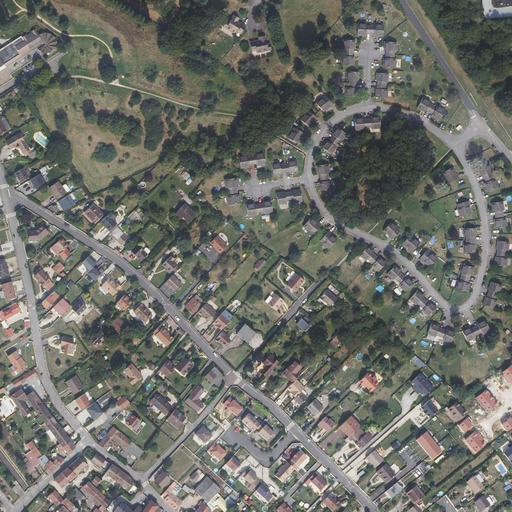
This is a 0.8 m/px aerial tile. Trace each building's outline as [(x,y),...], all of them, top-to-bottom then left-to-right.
[(224,24),(220,30),(232,38),(234,36),(238,39),(244,32),(236,25),(238,23),(233,19),(227,26),(224,24)] [(361,35),(362,35),(362,34),(366,34),(366,33),(370,34),(371,25),(367,25),(367,23),(358,23),(357,35),(361,35)] [(374,26),(371,25),(370,34),(374,34),(374,35),(378,35),(378,36),(383,36),(383,24),(374,24),(374,26)] [(0,70),(6,67),(44,43),(45,45),(38,49),(41,53),(46,54),(50,52),(53,49),(56,51),(58,44),(55,38),(51,34),(45,32),(38,34),(35,29),(31,31),(32,32),(27,36),(26,35),(22,37),(29,48),(4,64),(0,58),(0,70)] [(29,48),(22,37),(14,42),(14,41),(4,47),(4,48),(0,50),(0,58),(4,64),(29,48)] [(261,45),(252,46),(253,55),(258,54),(258,57),(273,55),(272,48),(269,48),(268,40),(261,40),(261,45)] [(354,45),(355,45),(355,44),(355,40),(343,40),(342,48),(344,48),(344,52),(352,53),(352,49),(353,49),(354,45)] [(386,54),(394,55),(394,51),(396,51),(397,42),(384,41),(384,45),(384,46),(385,46),(385,50),(386,50),(386,54)] [(352,53),(344,52),(344,56),(342,56),(342,65),(354,65),(354,62),(354,61),(353,61),(353,56),(352,56),(352,53)] [(384,62),(383,62),(383,63),(383,67),(395,67),(396,59),(394,58),(394,55),(386,54),(386,58),(385,58),(384,62)] [(349,80),(348,84),(357,84),(357,80),(358,76),(359,76),(359,72),(346,71),(346,80),(349,80)] [(377,81),(377,85),(385,85),(386,81),(388,82),(389,73),(376,73),(376,77),(377,77),(377,81)] [(357,84),(348,84),(348,87),(346,87),(345,96),(358,96),(358,92),(357,92),(357,88),(357,84)] [(377,85),(376,89),(376,93),(375,93),(375,97),(387,98),(388,89),(385,89),(385,85),(377,85)] [(329,106),(330,107),(330,108),(334,105),(326,96),(323,98),(322,97),(315,102),(324,112),(327,110),(326,109),(329,106)] [(429,112),(433,105),(430,103),(431,102),(423,97),(417,108),(420,110),(421,110),(422,109),(425,111),(426,110),(429,112)] [(436,117),(435,118),(436,118),(439,120),(445,110),(437,105),(436,107),(433,105),(429,112),(433,114),(432,115),(436,117)] [(313,120),(314,121),(315,122),(318,119),(308,110),(306,113),(305,112),(299,119),(309,127),(312,124),(311,123),(313,120)] [(367,119),(368,127),(372,127),(372,129),(381,128),(379,116),(376,116),(375,116),(375,118),(371,118),(371,119),(367,119)] [(359,119),(359,118),(358,118),(354,118),(355,130),(364,130),(364,128),(368,127),(367,119),(363,120),(363,119),(359,119)] [(301,137),(302,137),(303,138),(305,134),(294,127),(292,131),(291,130),(287,137),(298,144),(300,140),(299,140),(301,137)] [(335,130),(334,131),(335,131),(332,135),(333,135),(331,138),(337,143),(340,140),(341,142),(347,135),(337,127),(335,130)] [(29,148),(20,135),(19,132),(6,141),(11,148),(15,145),(16,147),(18,147),(19,146),(24,153),(26,153),(28,152),(31,157),(37,153),(33,145),(29,148)] [(335,146),(337,143),(331,138),(329,141),(328,141),(325,144),(324,143),(324,144),(321,147),(331,155),(336,148),(335,146)] [(255,156),(251,156),(253,164),(256,164),(257,165),(261,164),(261,165),(265,164),(264,152),(255,154),(255,156)] [(244,168),(245,168),(245,166),(249,166),(249,165),(253,164),(251,156),(248,157),(247,155),(239,156),(240,168),(244,168)] [(288,163),(284,164),(285,173),(289,172),(293,172),(294,173),(298,172),(296,160),(288,161),(288,163)] [(285,173),(284,164),(280,164),(280,162),(272,163),(273,175),(278,175),(277,174),(282,173),(285,173)] [(485,178),(492,175),(491,172),(492,171),(489,163),(478,168),(479,171),(479,172),(480,172),(482,175),(483,175),(485,178)] [(317,169),(317,170),(318,170),(319,174),(320,174),(320,178),(328,177),(328,173),(330,173),(328,164),(316,166),(317,169)] [(454,172),(455,171),(453,167),(441,173),(445,180),(446,180),(448,183),(459,178),(457,174),(456,174),(455,175),(454,172)] [(25,171),(23,168),(15,173),(21,182),(29,177),(28,176),(25,171)] [(189,183),(194,178),(187,171),(182,176),(189,183)] [(34,188),(44,183),(39,173),(29,179),(34,188)] [(487,186),(486,187),(487,191),(499,186),(495,178),(493,179),(492,175),(485,178),(486,182),(485,182),(487,186)] [(329,180),(328,177),(320,178),(321,182),(320,182),(320,186),(319,186),(319,187),(320,191),(332,189),(331,180),(329,180)] [(236,182),(237,182),(237,178),(225,179),(226,188),(228,188),(228,192),(236,190),(236,187),(237,187),(236,182)] [(58,199),(66,192),(69,190),(69,189),(66,184),(65,184),(62,186),(58,181),(49,188),(58,199)] [(292,191),(288,192),(290,201),(293,200),(294,203),(302,202),(300,189),(296,190),(296,191),(292,191)] [(236,190),(228,192),(229,195),(227,196),(228,204),(240,203),(240,199),(240,198),(239,198),(238,194),(237,194),(236,190)] [(288,192),(284,192),(280,193),(280,192),(276,193),(278,205),(286,204),(286,201),(290,201),(288,192)] [(70,194),(57,200),(62,211),(74,205),(70,194)] [(259,204),(260,212),(264,212),(264,214),(273,212),(271,200),(267,201),(266,201),(266,202),(262,203),(262,204),(259,204)] [(468,205),(469,205),(470,205),(469,201),(457,204),(458,208),(457,208),(459,217),(472,213),(470,209),(469,209),(468,205)] [(495,215),(503,214),(503,210),(505,210),(503,201),(491,203),(492,207),(492,208),(493,208),(494,212),(495,211),(495,215)] [(251,204),(250,203),(246,204),(248,216),(256,215),(256,213),(260,212),(259,204),(255,205),(255,204),(251,204)] [(85,213),(95,223),(104,214),(93,204),(85,213)] [(177,211),(183,217),(189,222),(196,215),(184,204),(177,211)] [(110,212),(108,215),(100,222),(109,231),(117,223),(112,219),(114,216),(110,212)] [(137,217),(132,212),(128,216),(133,221),(137,217)] [(495,223),(494,223),(494,224),(495,228),(507,226),(506,218),(504,218),(503,214),(495,215),(496,219),(495,219),(495,223)] [(314,221),(315,220),(312,217),(303,226),(309,232),(310,231),(312,234),(321,225),(318,222),(317,223),(314,221)] [(390,235),(389,236),(388,236),(392,239),(400,230),(397,228),(398,227),(392,221),(383,230),(386,233),(387,232),(390,235)] [(121,223),(112,233),(117,238),(123,244),(128,238),(123,233),(121,231),(124,228),(123,227),(124,226),(121,223)] [(28,231),(30,241),(39,240),(48,232),(42,225),(35,231),(28,231)] [(466,236),(466,240),(475,240),(475,236),(475,232),(476,232),(476,228),(463,228),(463,236),(466,236)] [(331,235),(331,234),(332,233),(329,231),(320,240),(323,242),(323,243),(329,249),(337,239),(334,237),(333,237),(331,235)] [(409,248),(408,249),(411,252),(420,242),(414,237),(413,238),(410,235),(402,244),(405,247),(405,246),(406,246),(409,248)] [(227,245),(217,236),(211,242),(214,246),(218,249),(217,250),(220,253),(227,245)] [(62,238),(51,247),(57,255),(59,254),(64,259),(71,254),(66,248),(68,246),(62,238)] [(475,240),(466,240),(466,244),(463,244),(463,253),(476,253),(476,248),(475,248),(475,244),(475,240)] [(496,253),(505,254),(506,250),(508,250),(509,242),(497,241),(497,245),(497,249),(496,253)] [(133,252),(141,260),(150,251),(142,243),(133,252)] [(367,259),(370,262),(375,256),(373,253),(373,252),(370,250),(371,249),(371,248),(367,246),(359,255),(366,261),(367,259)] [(426,263),(425,264),(429,267),(437,257),(431,252),(430,252),(428,250),(419,259),(422,262),(423,261),(426,263)] [(505,258),(505,254),(496,253),(496,257),(495,261),(494,265),(506,266),(507,258),(505,258)] [(93,267),(97,263),(94,260),(93,261),(88,256),(81,263),(89,270),(93,267)] [(384,260),(383,259),(382,260),(379,257),(378,258),(375,256),(370,262),(373,264),(372,266),(378,272),(386,262),(384,260)] [(177,266),(172,261),(169,258),(169,257),(162,265),(165,268),(170,273),(177,266)] [(254,266),(258,270),(266,262),(261,258),(254,266)] [(0,260),(0,277),(9,275),(4,259),(0,260)] [(57,273),(64,266),(59,261),(52,268),(57,273)] [(462,273),(461,277),(469,279),(470,275),(471,276),(472,272),(473,272),(474,268),(462,264),(460,273),(462,273)] [(395,279),(397,281),(403,275),(400,273),(401,272),(398,269),(399,268),(398,268),(395,265),(387,274),(393,280),(395,279)] [(95,281),(104,271),(101,269),(98,272),(93,267),(89,270),(87,273),(95,281)] [(34,276),(48,290),(54,284),(40,270),(34,276)] [(287,285),(294,291),(298,285),(299,286),(304,280),(296,274),(287,285)] [(182,284),(173,275),(165,283),(168,286),(169,285),(171,287),(175,291),(182,284)] [(411,280),(410,279),(409,280),(406,277),(406,278),(403,275),(397,281),(400,284),(399,285),(405,291),(414,283),(411,280)] [(243,288),(250,280),(247,277),(239,285),(243,288)] [(468,288),(469,287),(467,287),(469,283),(467,283),(469,279),(461,277),(460,280),(458,280),(455,288),(467,292),(468,288)] [(115,284),(109,278),(102,285),(113,295),(121,287),(117,283),(115,284)] [(3,290),(5,297),(6,300),(16,297),(11,281),(1,284),(3,290)] [(487,293),(496,296),(497,293),(500,294),(503,286),(491,281),(489,285),(490,286),(489,290),(487,293)] [(339,292),(331,284),(328,287),(336,295),(339,292)] [(330,306),(337,299),(327,290),(319,298),(323,302),(324,301),(330,306)] [(420,306),(426,300),(423,298),(424,297),(421,294),(421,293),(418,290),(409,299),(416,305),(417,304),(420,306)] [(58,296),(53,291),(41,303),(46,308),(58,296)] [(495,300),(496,296),(487,293),(486,297),(485,301),(484,301),(482,305),(494,309),(497,301),(495,300)] [(279,304),(280,305),(283,301),(276,294),(268,304),(275,310),(279,304)] [(124,295),(116,303),(124,310),(131,302),(129,299),(124,295)] [(61,316),(70,306),(64,300),(62,298),(53,307),(59,312),(58,313),(61,316)] [(192,313),(200,304),(193,298),(185,306),(192,313)] [(434,305),(433,304),(432,305),(429,302),(429,303),(426,300),(420,306),(423,309),(422,310),(428,316),(437,307),(434,305)] [(80,301),(72,309),(78,315),(86,307),(80,301)] [(16,303),(2,310),(6,319),(20,311),(16,303)] [(216,312),(205,303),(197,312),(201,315),(202,315),(204,316),(208,320),(216,312)] [(146,312),(147,311),(140,305),(133,312),(145,323),(151,316),(146,312)] [(52,309),(59,317),(61,316),(58,313),(59,312),(53,307),(52,309)] [(225,316),(221,314),(214,322),(217,325),(218,326),(218,327),(221,330),(229,320),(225,316)] [(313,321),(306,316),(303,319),(302,318),(297,323),(305,330),(313,321)] [(114,322),(113,321),(110,325),(118,334),(127,326),(119,317),(114,322)] [(482,321),(480,321),(481,322),(477,324),(478,325),(474,327),(478,334),(481,333),(482,334),(490,330),(485,319),(482,321)] [(436,335),(440,337),(443,329),(439,328),(440,327),(436,325),(436,324),(432,322),(427,334),(435,337),(436,335)] [(305,330),(297,323),(296,325),(304,332),(305,330)] [(237,334),(242,328),(237,324),(226,337),(230,340),(231,341),(237,334)] [(254,332),(245,324),(242,328),(237,334),(247,342),(254,332)] [(155,334),(154,335),(166,345),(172,338),(166,331),(162,327),(161,327),(159,325),(153,332),(155,334)] [(474,336),(478,334),(474,327),(471,329),(470,328),(467,329),(466,328),(466,329),(462,330),(467,342),(475,338),(474,336)] [(9,329),(5,332),(9,338),(14,335),(9,329)] [(452,330),(451,330),(451,331),(447,329),(446,330),(443,329),(440,337),(443,338),(443,340),(451,343),(456,332),(452,330)] [(230,340),(226,337),(225,336),(226,335),(222,331),(215,339),(219,343),(220,342),(226,346),(230,340)] [(102,332),(92,343),(96,346),(106,336),(105,335),(102,332)] [(62,336),(60,344),(63,345),(63,347),(61,352),(69,354),(73,340),(62,336)] [(21,360),(20,358),(16,351),(8,356),(18,373),(26,368),(24,365),(25,364),(22,359),(21,360)] [(266,366),(261,372),(266,376),(278,362),(270,355),(263,363),(266,366)] [(192,365),(184,357),(175,367),(183,375),(192,365)] [(414,361),(420,367),(423,363),(418,357),(414,361)] [(159,369),(167,377),(175,367),(170,363),(167,360),(159,369)] [(142,376),(131,363),(123,370),(130,377),(127,379),(132,384),(142,376)] [(511,366),(511,365),(502,372),(505,375),(503,376),(508,382),(509,381),(511,384),(511,366)] [(293,382),(295,379),(300,375),(290,366),(283,373),(293,382)] [(37,375),(34,369),(23,375),(26,380),(27,381),(37,375)] [(217,375),(211,370),(205,376),(211,381),(217,375)] [(324,379),(327,382),(334,374),(331,372),(324,379)] [(359,381),(362,384),(363,384),(366,386),(371,391),(378,384),(375,381),(377,379),(373,376),(373,377),(368,372),(359,381)] [(433,387),(420,373),(411,382),(415,386),(412,388),(418,394),(420,392),(424,396),(433,387)] [(70,387),(75,394),(84,388),(75,375),(66,382),(69,387),(70,387)] [(303,389),(304,388),(295,379),(293,382),(288,388),(293,393),(292,394),(295,397),(301,392),(303,389)] [(185,401),(194,409),(198,411),(203,405),(200,402),(197,400),(204,391),(198,386),(185,401)] [(10,396),(19,409),(20,410),(23,414),(24,417),(30,412),(23,402),(25,400),(27,399),(34,408),(41,402),(33,391),(26,396),(21,389),(10,396)] [(303,389),(301,392),(295,397),(294,399),(300,405),(307,398),(305,396),(307,394),(303,389)] [(475,397),(487,411),(497,403),(486,389),(475,397)] [(335,391),(329,397),(332,399),(338,394),(335,391)] [(162,411),(161,412),(165,415),(171,407),(168,405),(169,404),(157,393),(150,401),(162,411)] [(84,394),(75,400),(81,409),(90,404),(84,394)] [(130,403),(124,395),(115,402),(121,410),(130,403)] [(230,399),(224,405),(237,416),(243,410),(230,399)] [(314,399),(307,407),(316,416),(323,408),(314,399)] [(426,414),(429,417),(439,409),(430,399),(420,407),(423,410),(426,414)] [(52,416),(41,402),(34,408),(34,409),(40,416),(35,420),(38,424),(33,428),(35,430),(44,423),(52,416)] [(94,402),(85,409),(88,412),(89,412),(91,415),(91,416),(93,420),(102,413),(94,402)] [(457,402),(448,409),(458,420),(466,413),(457,402)] [(185,417),(175,409),(167,419),(177,427),(185,417)] [(141,421),(132,413),(129,416),(130,416),(125,422),(133,429),(141,421)] [(260,425),(248,414),(242,421),(250,429),(250,428),(254,432),(257,429),(260,425)] [(44,423),(35,430),(36,433),(43,427),(46,425),(50,429),(58,423),(52,416),(44,423)] [(328,419),(325,416),(317,424),(321,428),(322,426),(327,432),(335,424),(329,418),(328,419)] [(360,426),(350,416),(340,425),(345,430),(344,431),(348,436),(358,427),(360,426)] [(511,419),(511,417),(502,425),(507,431),(511,427),(511,419)] [(458,426),(463,432),(473,425),(468,418),(458,426)] [(55,437),(60,443),(63,447),(71,441),(69,438),(65,433),(71,428),(68,425),(62,429),(58,423),(50,429),(55,437)] [(262,423),(260,425),(257,429),(260,431),(258,433),(267,441),(274,433),(262,423)] [(138,459),(144,451),(119,431),(113,427),(107,433),(104,431),(99,436),(103,439),(98,444),(106,450),(109,445),(114,439),(138,459)] [(212,436),(202,427),(195,435),(204,444),(212,436)] [(365,434),(358,427),(348,436),(347,437),(351,440),(354,437),(358,441),(355,443),(360,448),(372,437),(367,432),(365,434)] [(47,431),(46,432),(52,439),(55,437),(50,429),(47,431)] [(425,432),(416,440),(431,459),(441,451),(425,432)] [(465,440),(475,452),(485,444),(483,442),(485,441),(478,433),(477,434),(475,432),(465,440)] [(42,456),(31,441),(26,444),(30,449),(37,459),(42,456)] [(71,441),(63,447),(68,455),(75,446),(71,441)] [(217,446),(214,443),(207,451),(210,454),(211,453),(219,461),(226,454),(217,446)] [(509,461),(511,458),(511,446),(503,453),(509,461)] [(37,459),(30,449),(26,452),(33,462),(37,459)] [(375,468),(383,461),(374,450),(363,460),(366,462),(368,461),(375,468)] [(295,470),(296,470),(307,458),(300,452),(297,454),(293,458),(294,458),(291,461),(289,464),(295,470)] [(96,453),(91,460),(100,466),(101,465),(103,462),(105,463),(108,466),(110,464),(96,453)] [(37,459),(48,473),(49,474),(53,470),(61,463),(64,459),(59,456),(56,459),(54,461),(52,459),(51,460),(50,458),(48,460),(44,454),(42,456),(37,459)] [(68,467),(76,475),(88,464),(79,457),(68,467)] [(235,460),(232,457),(225,465),(233,472),(240,465),(237,462),(235,460)] [(36,470),(29,460),(23,465),(30,474),(36,470)] [(289,464),(288,463),(284,467),(283,466),(280,470),(281,470),(279,472),(275,476),(282,483),(295,470),(289,464)] [(127,489),(133,481),(130,477),(112,464),(111,465),(105,473),(127,489)] [(376,472),(386,483),(396,476),(386,464),(376,472)] [(61,473),(69,481),(70,481),(76,475),(68,467),(61,473)] [(198,469),(195,473),(190,478),(195,481),(197,479),(199,481),(204,475),(198,469)] [(431,474),(428,470),(422,475),(420,476),(423,480),(431,474)] [(226,484),(212,471),(194,490),(205,500),(207,503),(216,493),(226,484)] [(250,473),(247,471),(243,477),(254,485),(259,478),(251,472),(250,473)] [(163,472),(155,480),(162,487),(170,479),(163,472)] [(61,473),(54,480),(62,487),(69,481),(61,473)] [(318,475),(315,473),(309,478),(312,481),(312,482),(321,491),(328,484),(324,481),(322,478),(318,475)] [(475,476),(466,482),(475,494),(484,488),(480,483),(483,481),(478,474),(475,476)] [(96,475),(92,482),(96,485),(100,479),(96,475)] [(102,505),(105,507),(110,502),(91,483),(88,481),(83,487),(102,505)] [(175,510),(182,502),(171,492),(174,489),(172,488),(176,483),(174,482),(167,489),(162,494),(166,497),(164,500),(175,510)] [(12,488),(16,494),(22,489),(18,483),(12,488)] [(386,493),(391,499),(403,490),(400,486),(399,487),(396,483),(386,493)] [(262,484),(255,491),(263,498),(269,491),(262,484)] [(182,488),(188,493),(191,489),(185,485),(182,488)] [(416,504),(425,497),(416,486),(406,494),(410,498),(411,497),(416,504)] [(77,497),(80,500),(84,496),(79,490),(76,488),(72,492),(77,497)] [(57,506),(61,502),(63,500),(55,490),(48,496),(50,499),(54,502),(55,504),(57,506)] [(234,504),(241,497),(234,490),(224,500),(230,507),(234,504)] [(205,500),(203,503),(208,507),(215,501),(220,496),(219,495),(216,493),(207,503),(205,500)] [(341,504),(330,494),(323,502),(333,511),(341,504)] [(224,511),(230,507),(224,500),(221,496),(220,496),(215,501),(208,507),(203,503),(201,501),(198,505),(200,506),(195,511),(208,511),(211,510),(217,504),(224,511)] [(474,502),(477,507),(481,511),(490,505),(492,503),(493,501),(489,497),(488,497),(485,499),(483,496),(474,502)] [(61,502),(70,511),(75,511),(78,509),(74,505),(72,503),(66,497),(63,500),(61,502)] [(152,511),(158,505),(151,500),(141,511),(152,511)] [(139,511),(142,508),(138,505),(134,511),(126,506),(121,503),(118,506),(114,510),(115,511),(117,511),(139,511)] [(292,511),(283,503),(276,510),(278,511),(292,511)]
